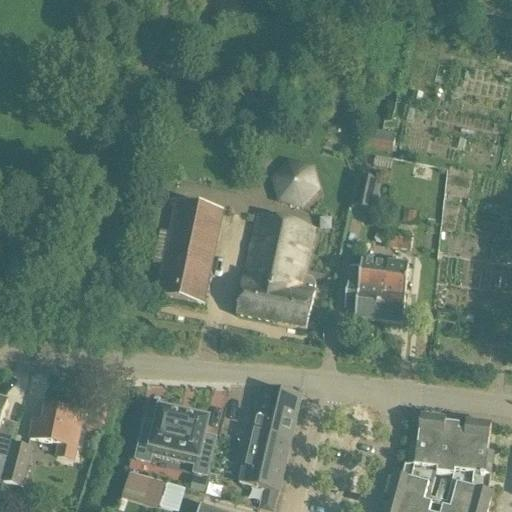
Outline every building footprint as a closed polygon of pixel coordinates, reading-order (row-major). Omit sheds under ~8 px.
[(395,136),(367,131),(364,150),(392,156),(395,136)] [(312,170),(288,164),(271,182),(278,205),(301,211),(319,194),(312,170)] [(380,185),(356,180),(351,209),(374,214),(380,185)] [(156,298),(203,308),(222,214),(172,204),(171,210),(174,210),(156,298)] [(243,282),(236,319),(306,333),(314,296),(299,293),(313,233),(257,220),(243,282)] [(388,234),(386,251),(411,253),(412,237),(388,234)] [(385,299),(389,268),(361,265),(360,272),(349,271),(344,313),(355,315),(354,323),(378,325),(381,299),(385,299)] [(390,268),(389,268),(385,299),(381,299),(378,325),(402,328),(408,271),(405,270),(406,267),(391,265),(390,268)] [(239,484),(279,494),(302,398),(261,389),(239,484)] [(0,458),(7,460),(16,426),(2,421),(7,405),(0,402),(0,458)] [(29,441),(58,447),(56,459),(73,463),(82,417),(71,415),(72,414),(44,408),(40,425),(32,424),(29,441)] [(208,422),(160,412),(157,426),(145,423),(136,463),(151,466),(152,458),(195,468),(193,476),(207,479),(216,440),(204,437),(208,422)] [(487,511),(492,495),(488,494),(490,486),(494,455),(487,454),(491,427),(466,424),(465,428),(445,426),(446,421),(421,418),(417,446),(412,445),(409,467),(405,466),(402,479),(394,477),(384,511),(487,511)] [(12,445),(2,484),(21,489),(31,450),(12,445)] [(167,485),(144,479),(143,480),(130,475),(122,500),(159,511),(167,485)]
